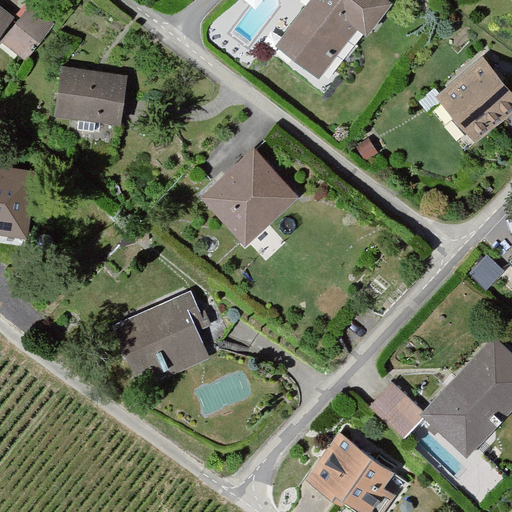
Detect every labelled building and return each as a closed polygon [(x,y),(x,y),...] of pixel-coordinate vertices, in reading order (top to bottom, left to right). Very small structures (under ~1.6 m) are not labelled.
[(33,0),(20,18),(0,3),(0,47),(2,44),(27,62),(61,14),(41,0),(33,0)] [(321,0),(282,54),(326,85),(364,32),(376,41),(401,7),(391,0),(321,0)] [(511,122),(511,82),(489,57),(441,101),(484,148),(511,122)] [(134,77),(66,68),(59,121),(127,130),(134,77)] [(308,201),(262,151),(210,200),(257,249),(308,201)] [(50,172),(0,166),(0,220),(44,225),(50,172)] [(197,294),(120,327),(150,396),(226,364),(197,294)] [(391,384),(371,406),(408,439),(425,420),(470,460),(511,414),(511,350),(494,334),(423,413),(391,384)] [(342,437),(312,484),(356,511),(387,511),(398,495),(392,491),(402,475),(342,437)]
